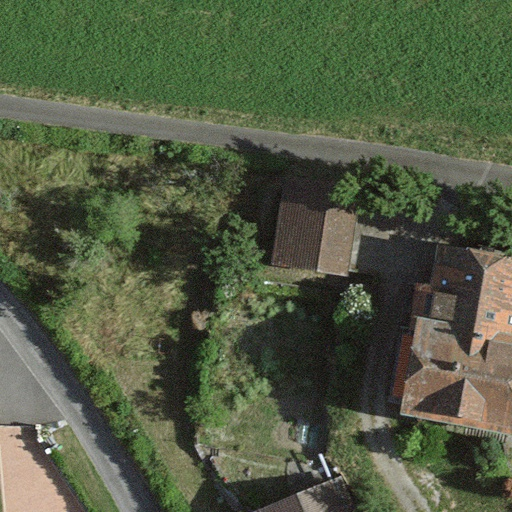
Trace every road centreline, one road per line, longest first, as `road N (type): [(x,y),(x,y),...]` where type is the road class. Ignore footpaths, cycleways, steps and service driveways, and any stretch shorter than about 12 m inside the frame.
road 1 (residential): [(511,176),(0,104)]
road 2 (residential): [(145,511),(0,299)]
